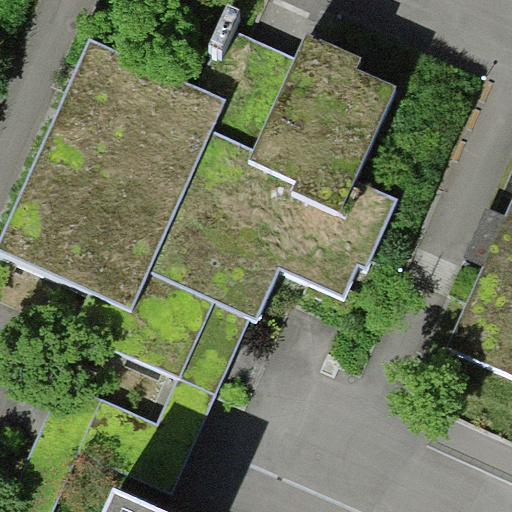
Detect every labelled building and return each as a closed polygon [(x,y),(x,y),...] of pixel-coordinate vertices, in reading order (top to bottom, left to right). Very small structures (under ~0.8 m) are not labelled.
[(353,188),(401,77),(356,58),(306,36),(290,73),(217,41),(194,94),(89,49),(0,254),(0,258),(139,319),(119,367),(174,391),(216,409),(274,276),(348,308),(393,205),(353,188)] [(511,212),(508,223),(487,270),(449,353),(511,382),(511,212)] [(487,270),(508,223),(488,214),(467,261),(487,270)] [(97,415),(56,511),(110,511),(114,502),(136,511),(174,511),(216,409),(174,391),(153,439),(97,415)] [(136,511),(114,502),(110,511),(136,511)]
